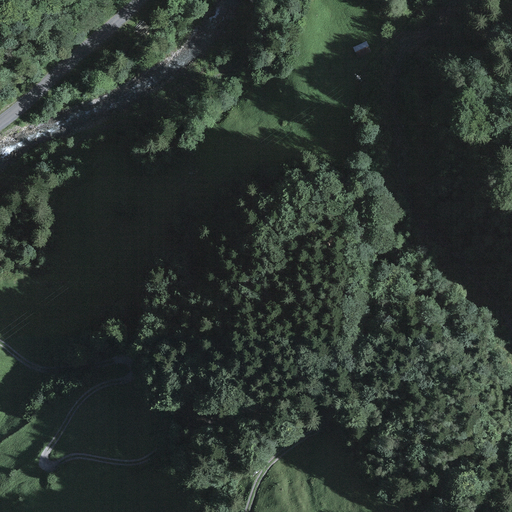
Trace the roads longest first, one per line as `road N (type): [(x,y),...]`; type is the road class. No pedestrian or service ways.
road 1 (track): [(0,342),(40,367),(130,364),(130,376),(78,402),(44,455),(49,466),(83,455),(141,460),(245,406),(323,412),(322,426),(265,467),(247,511)]
road 2 (unclassified): [(135,0),(0,121)]
